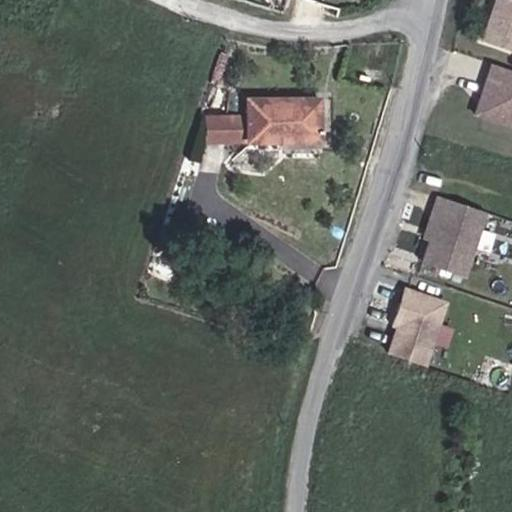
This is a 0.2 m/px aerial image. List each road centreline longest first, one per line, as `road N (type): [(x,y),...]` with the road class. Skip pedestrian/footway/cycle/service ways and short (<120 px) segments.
road 1 (residential): [(442,0),(390,224),(328,403),(306,511)]
road 2 (track): [(177,0),(304,30),(392,21),(429,0)]
